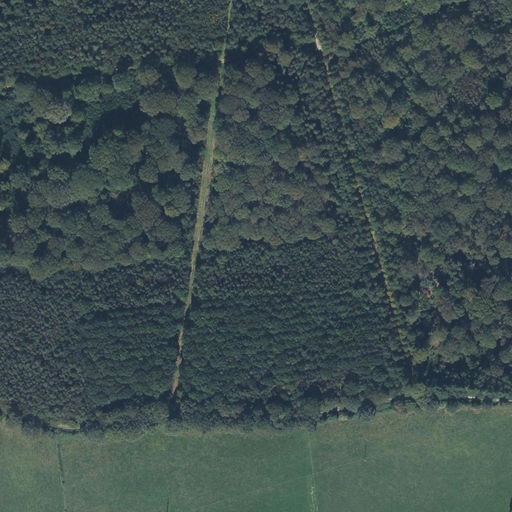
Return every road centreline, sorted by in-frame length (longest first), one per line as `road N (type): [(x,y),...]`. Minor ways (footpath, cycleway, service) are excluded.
road 1 (track): [(511,399),(417,396),(299,417),(167,412),(73,429),(0,405)]
road 2 (track): [(417,396),(304,0)]
